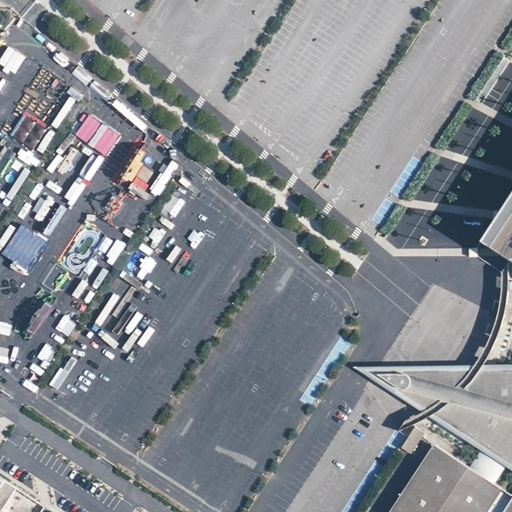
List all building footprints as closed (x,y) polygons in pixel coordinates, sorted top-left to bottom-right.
[(504,56),(477,99),(483,102),(510,59),(504,56)] [(71,96),(62,108),(66,111),(75,98),(71,96)] [(511,192),(483,236),(511,255),(511,192)] [(509,262),(501,261),(502,270),(503,279),(511,280),(510,276),(509,262)] [(508,304),(502,303),(499,316),(505,317),(508,304)] [(496,325),(502,328),(505,317),(499,316),(496,325)] [(502,328),(496,325),(490,339),(496,341),(502,328)] [(485,348),(491,352),(496,341),(490,339),(485,348)] [(479,358),(485,363),(491,352),(485,348),(479,358)] [(472,368),(478,372),(485,363),(479,358),(475,363),(472,368)] [(470,438),(482,420),(492,402),(501,381),(504,371),(506,365),(491,364),(485,363),(478,372),(467,384),(460,393),(452,400),(442,408),(432,415),(429,417),(436,422),(463,440),(467,442),(470,438)] [(428,409),(438,402),(445,396),(454,388),(462,380),(470,370),(358,367),(426,410),(428,409)] [(462,380),(467,384),(478,372),(472,368),(470,370),(462,380)] [(511,371),(504,371),(501,381),(492,402),(482,420),(470,438),(481,444),(484,446),(506,461),(511,464),(511,371)] [(467,384),(462,380),(454,388),(460,393),(467,384)] [(460,393),(454,388),(445,396),(452,400),(460,393)] [(442,408),(452,400),(445,396),(438,402),(442,408)] [(428,409),(432,415),(442,408),(438,402),(428,409)] [(426,410),(408,421),(414,426),(429,417),(432,415),(428,409),(426,410)] [(414,426),(408,421),(403,424),(400,432),(414,426)] [(400,446),(409,453),(423,432),(414,426),(400,446)] [(506,461),(484,446),(469,470),(491,485),(506,461)] [(502,511),(511,498),(491,485),(469,470),(454,460),(433,447),(391,511),(502,511)] [(55,511),(0,475),(0,511),(55,511)] [(511,511),(511,497),(511,498),(502,511),(511,511)]
